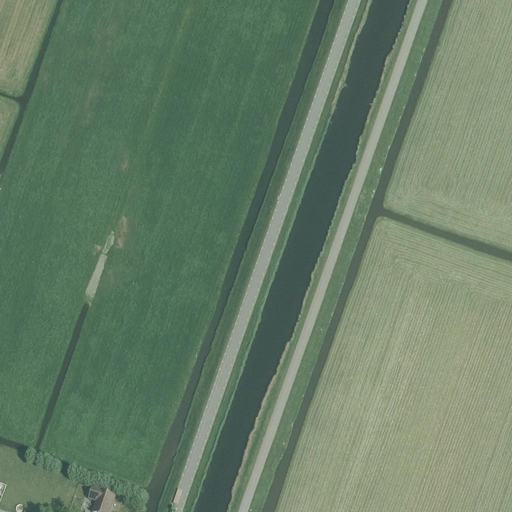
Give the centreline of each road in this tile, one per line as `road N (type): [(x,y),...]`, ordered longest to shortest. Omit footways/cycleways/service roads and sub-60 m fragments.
road 1 (unclassified): [(244,511),(424,0)]
road 2 (tertiary): [(174,511),(353,0)]
